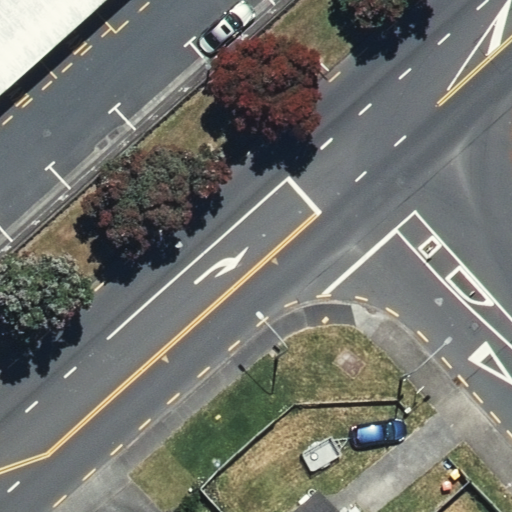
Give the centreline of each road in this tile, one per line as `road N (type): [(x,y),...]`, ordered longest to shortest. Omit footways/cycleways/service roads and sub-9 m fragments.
road 1 (secondary): [(356,146),(0,468)]
road 2 (residential): [(511,320),(356,146)]
road 3 (secondary): [(511,7),(356,146)]
